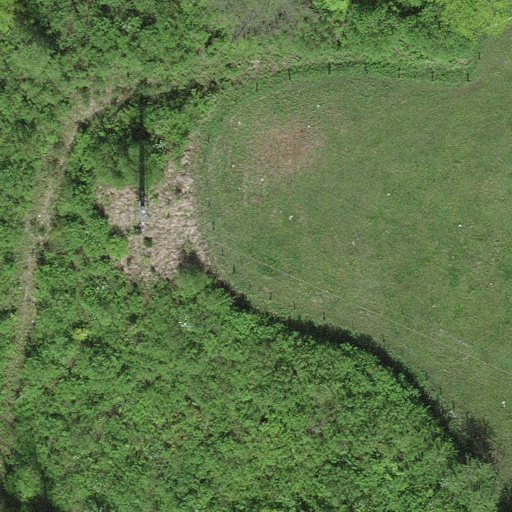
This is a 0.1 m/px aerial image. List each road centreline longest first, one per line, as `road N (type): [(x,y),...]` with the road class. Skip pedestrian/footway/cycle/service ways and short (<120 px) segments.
road 1 (track): [(391,45),(169,73),(96,101),(63,141),(40,199),(0,414)]
road 2 (track): [(386,0),(391,45),(511,62)]
